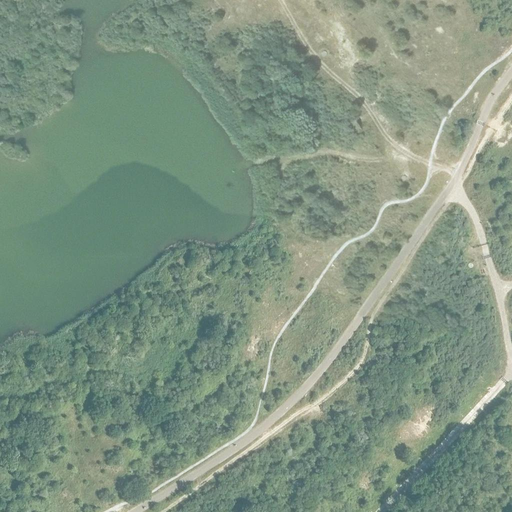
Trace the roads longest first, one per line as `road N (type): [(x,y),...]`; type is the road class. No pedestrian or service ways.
road 1 (unknown): [(163,511),(350,376),(362,361),(372,317),(511,101)]
road 2 (track): [(497,287),(478,225),(449,172),(389,143),(365,104),(308,47),(280,0)]
road 3 (track): [(379,511),(511,374)]
